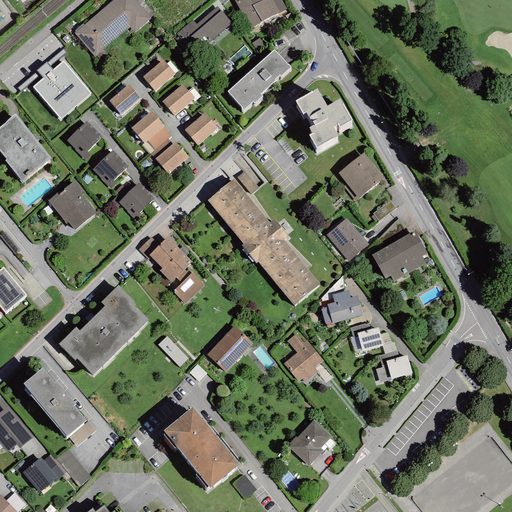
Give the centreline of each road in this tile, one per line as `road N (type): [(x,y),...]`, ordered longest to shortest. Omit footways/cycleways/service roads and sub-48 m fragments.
road 1 (residential): [(331,53),(73,304)]
road 2 (residential): [(331,53),(483,317)]
road 3 (residential): [(316,511),(483,317)]
